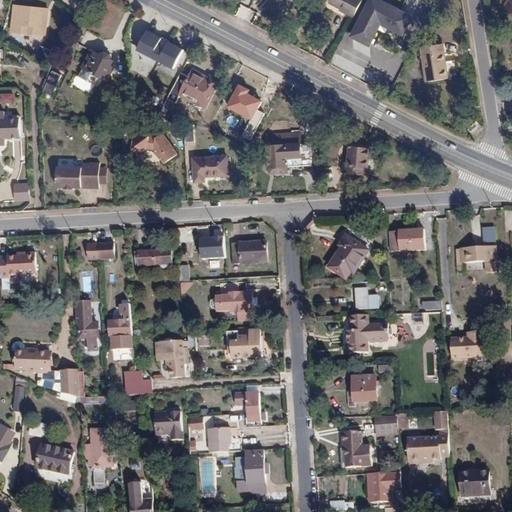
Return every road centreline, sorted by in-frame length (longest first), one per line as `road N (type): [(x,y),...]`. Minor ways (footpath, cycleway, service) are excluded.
road 1 (secondary): [(145,0),(489,175)]
road 2 (secondary): [(492,164),(174,0)]
road 3 (residential): [(285,206),(305,511)]
road 4 (residential): [(0,224),(285,206)]
road 5 (residential): [(285,206),(481,194),(489,175)]
road 6 (residential): [(492,164),(473,0)]
